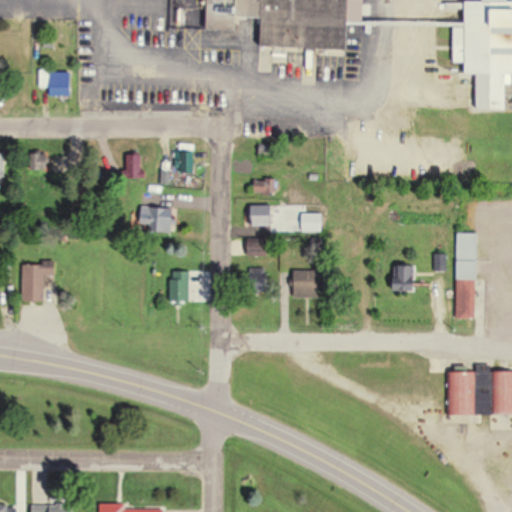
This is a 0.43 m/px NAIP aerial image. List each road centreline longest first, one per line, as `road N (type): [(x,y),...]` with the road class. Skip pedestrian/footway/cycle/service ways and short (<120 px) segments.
road 1 (primary): [(407,511),(348,475),(180,398),(0,358)]
road 2 (residential): [(212,511),(218,128)]
road 3 (residential): [(511,347),(440,334),(215,340)]
road 4 (residential): [(218,128),(0,123)]
road 5 (residential): [(213,464),(0,459)]
